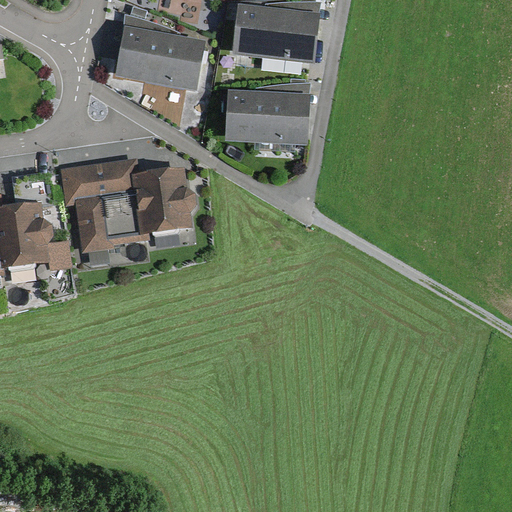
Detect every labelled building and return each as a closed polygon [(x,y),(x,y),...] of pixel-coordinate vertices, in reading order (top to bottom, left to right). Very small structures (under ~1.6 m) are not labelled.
[(238,10),(233,60),(313,69),(319,18),(270,13),(238,10)] [(125,30),(115,80),(198,96),(208,47),(157,37),(125,30)] [(228,92),(224,145),(309,151),(313,98),(261,95),(228,92)] [(188,194),(185,172),(140,177),(138,162),(59,172),(64,210),(74,209),(80,257),(116,253),(115,247),(152,243),(151,238),(191,233),(190,219),(197,210),(195,199),(188,194)] [(15,209),(0,211),(0,269),(1,274),(4,274),(50,267),(51,274),(72,272),(68,244),(59,176),(12,182),(15,209)]
